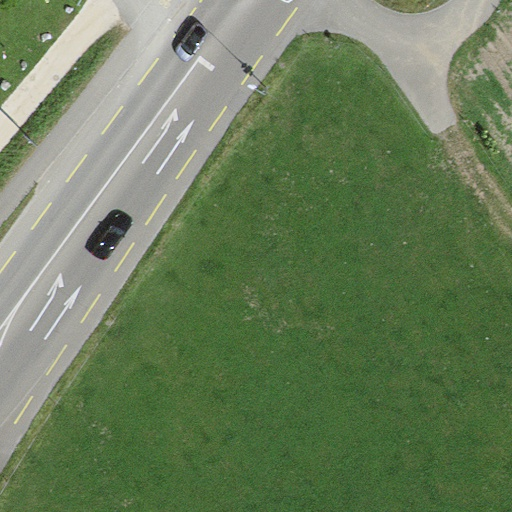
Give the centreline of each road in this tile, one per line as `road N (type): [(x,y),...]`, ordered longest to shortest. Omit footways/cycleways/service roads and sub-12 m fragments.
road 1 (secondary): [(0,335),(245,0)]
road 2 (track): [(112,0),(0,130)]
